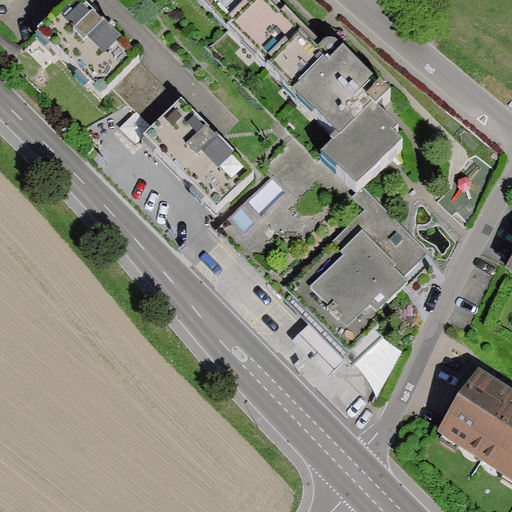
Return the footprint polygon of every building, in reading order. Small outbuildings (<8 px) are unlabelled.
[(304,35),(270,0),(190,0),(281,96),(326,144),(308,161),(344,199),(403,145),(383,124),(375,115),(388,104),(322,33),(311,43),(304,35)] [(105,31),(76,2),(40,37),(100,97),(136,62),(105,31)] [(215,142),(140,66),(111,94),(149,132),(140,140),(216,217),(253,180),(215,142)] [(427,257),(362,188),(349,200),(361,213),(330,242),(346,260),(312,292),(348,331),(427,257)] [(511,255),(502,271),(511,277),(511,255)] [(312,331),(292,349),(328,387),(348,368),(312,331)] [(435,434),(511,484),(511,402),(472,376),(435,434)]
